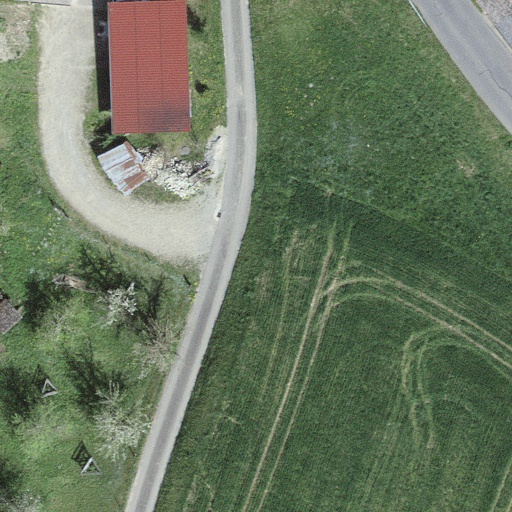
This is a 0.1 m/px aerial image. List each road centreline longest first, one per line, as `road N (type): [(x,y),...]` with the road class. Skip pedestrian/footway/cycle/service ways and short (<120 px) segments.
road 1 (track): [(121,511),(217,251),(217,0)]
road 2 (unclassified): [(511,99),(443,0)]
